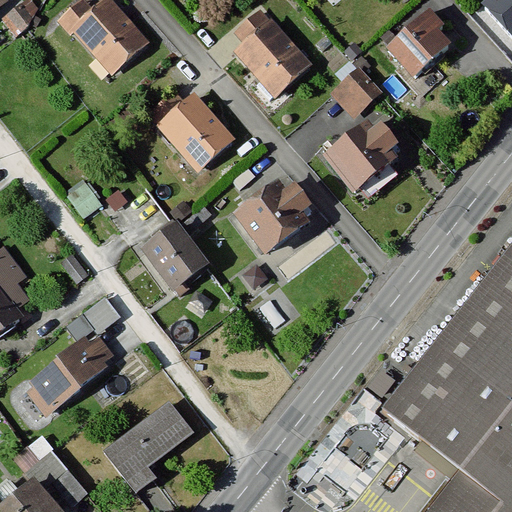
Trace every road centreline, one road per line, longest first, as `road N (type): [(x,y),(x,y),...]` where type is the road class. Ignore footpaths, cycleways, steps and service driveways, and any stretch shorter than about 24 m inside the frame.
road 1 (residential): [(0,138),(259,473)]
road 2 (residential): [(147,0),(403,287)]
road 3 (tertiary): [(259,473),(403,287)]
road 4 (tertiary): [(403,287),(511,152)]
